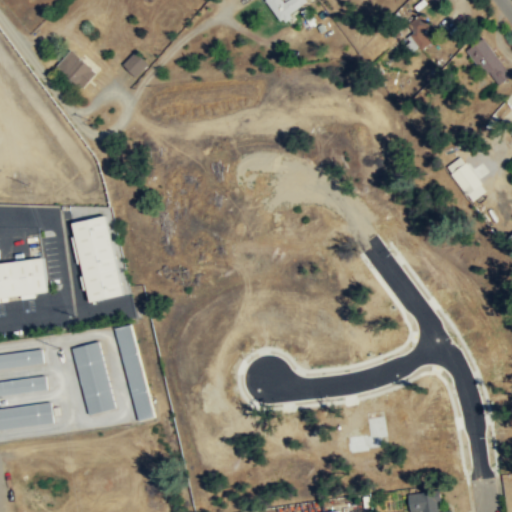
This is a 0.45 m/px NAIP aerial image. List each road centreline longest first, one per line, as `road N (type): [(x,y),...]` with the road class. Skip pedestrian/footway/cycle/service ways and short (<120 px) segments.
road 1 (residential): [(372,245),(463,378),(486,511)]
road 2 (residential): [(0,14),(92,133),(114,131),(138,90)]
road 3 (residential): [(446,345),(340,384),(300,388),(265,376)]
